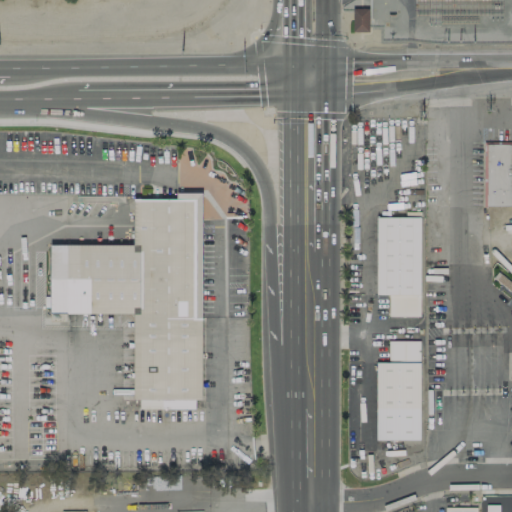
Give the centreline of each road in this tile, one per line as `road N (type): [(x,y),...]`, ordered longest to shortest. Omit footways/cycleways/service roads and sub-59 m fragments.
road 1 (primary): [(291,94),(292,511)]
road 2 (secondary): [(64,98),(83,112),(204,128),(238,147),(261,178),(270,262),(291,286)]
road 3 (secondary): [(290,63),(9,67)]
road 4 (secondary): [(64,98),(291,94)]
road 5 (residential): [(322,501),(357,501),(429,482),(511,481)]
road 6 (primary): [(319,260),(323,94)]
road 7 (primary): [(320,406),(319,260)]
road 8 (secondary): [(511,63),(371,61)]
road 9 (secondary): [(383,88),(511,66)]
